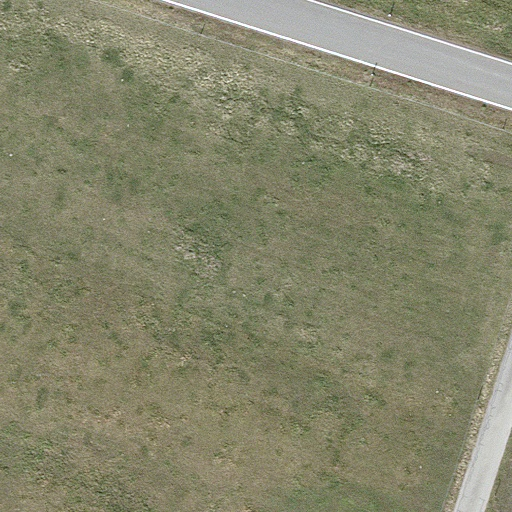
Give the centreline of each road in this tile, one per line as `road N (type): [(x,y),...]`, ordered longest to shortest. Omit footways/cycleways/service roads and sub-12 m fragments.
road 1 (tertiary): [(242,0),(511,83)]
road 2 (track): [(469,511),(511,382)]
